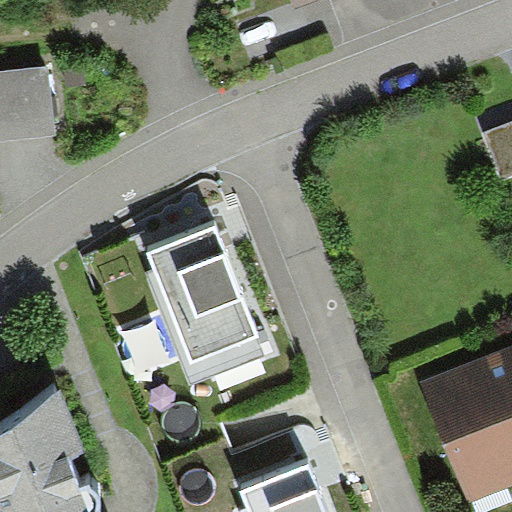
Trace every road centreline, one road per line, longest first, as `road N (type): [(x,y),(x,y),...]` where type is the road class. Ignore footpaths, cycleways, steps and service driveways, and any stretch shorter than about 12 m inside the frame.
road 1 (residential): [(398,511),(248,118)]
road 2 (unknown): [(0,153),(26,180),(131,511)]
road 3 (residential): [(0,259),(59,212),(248,118)]
road 4 (residential): [(248,118),(511,13)]
road 5 (unknown): [(179,0),(172,36),(187,147)]
